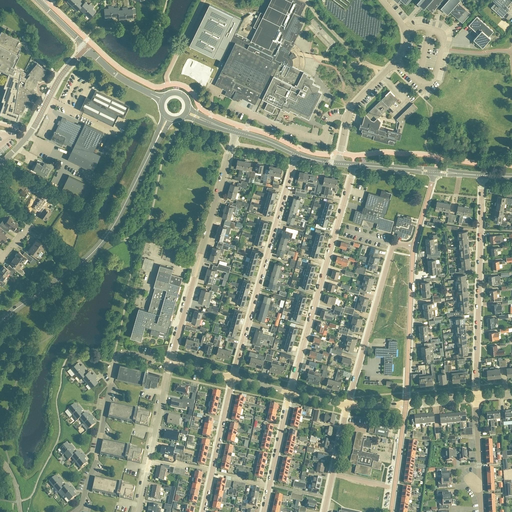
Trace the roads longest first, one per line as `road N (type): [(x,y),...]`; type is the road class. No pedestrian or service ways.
road 1 (residential): [(235,132),(170,363)]
road 2 (residential): [(353,164),(289,394)]
road 3 (tertiary): [(0,324),(89,255),(152,148)]
road 4 (residential): [(232,379),(296,154)]
road 5 (residential): [(482,175),(476,398)]
road 6 (residential): [(170,363),(124,352),(117,358),(76,511)]
road 7 (unclassified): [(338,164),(350,109),(405,45),(381,0)]
road 8 (residential): [(346,406),(392,249),(413,246)]
road 9 (residential): [(413,246),(405,405)]
road 10 (residential): [(170,363),(137,511)]
road 11 (residential): [(0,163),(86,47)]
road 12 (residential): [(203,511),(232,379)]
road 13 (residential): [(289,394),(263,511)]
